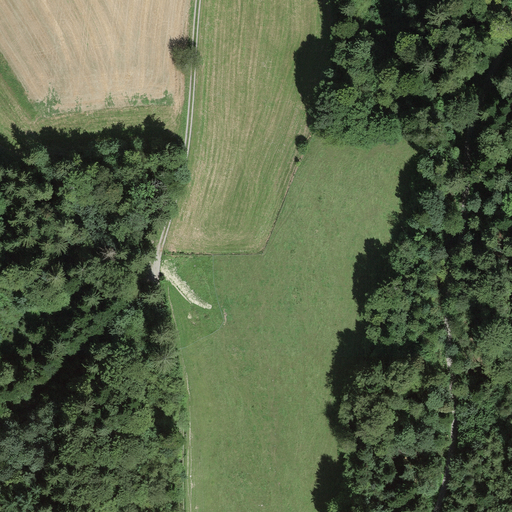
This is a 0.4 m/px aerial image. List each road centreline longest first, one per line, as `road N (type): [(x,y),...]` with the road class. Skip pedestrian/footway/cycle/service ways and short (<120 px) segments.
road 1 (track): [(199,0),(184,163),(157,273),(177,372),(182,511)]
road 2 (track): [(434,511),(451,464),(455,403),(446,319),(471,139),(511,29)]
